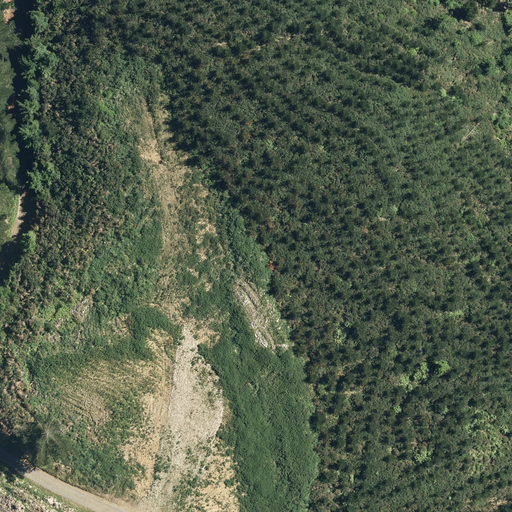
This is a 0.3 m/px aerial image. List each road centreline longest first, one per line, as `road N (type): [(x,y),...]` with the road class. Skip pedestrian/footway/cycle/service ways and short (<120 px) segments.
road 1 (track): [(20,0),(14,123),(22,213),(0,272)]
road 2 (track): [(0,455),(115,511)]
